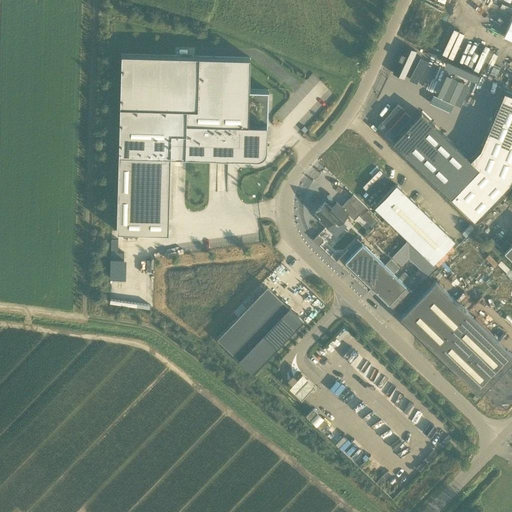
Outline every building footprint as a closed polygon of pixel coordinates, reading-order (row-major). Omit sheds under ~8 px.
[(460,60),(471,34),(460,29),(449,55),(460,60)] [(411,44),(402,66),(409,68),(418,47),(411,44)] [(422,46),(412,66),(436,78),(446,58),(422,46)] [(122,58),(120,156),(117,230),(169,231),(170,157),(261,159),(262,159),(262,158),(263,158),(264,158),(266,157),(267,156),(268,155),(268,154),(269,153),(269,152),(269,151),(270,149),(270,124),(248,123),(250,60),(175,58),(122,58)] [(442,73),(449,76),(454,61),(447,58),(442,73)] [(459,62),(446,84),(455,89),(468,67),(459,62)] [(473,69),(460,87),(467,92),(480,74),(473,69)] [(487,97),(502,110),(507,104),(511,107),(511,90),(493,75),(474,97),(481,103),(487,97)] [(379,126),(385,132),(400,119),(394,112),(379,126)] [(451,197),(480,168),(421,112),(393,142),(451,197)] [(505,125),(498,141),(511,146),(511,119),(509,126),(505,125)] [(480,202),(476,199),(491,183),(487,179),(460,208),(468,215),(480,202)] [(433,262),(454,240),(396,184),(375,206),(386,217),(433,262)] [(511,188),(508,185),(472,220),(476,224),(511,189),(511,188)] [(366,207),(353,194),(341,206),(338,204),(334,208),(331,208),(325,202),(315,212),(321,218),(319,220),(326,226),(333,219),(338,224),(348,214),(354,219),(366,207)] [(320,245),(323,241),(323,239),(318,234),(314,239),(320,245)] [(494,251),(499,246),(490,238),(486,243),(494,251)] [(111,239),(111,278),(126,278),(126,258),(123,258),(124,251),(118,251),(118,239),(111,239)] [(408,240),(392,257),(401,265),(409,258),(427,276),(436,266),(408,240)] [(391,258),(384,265),(362,243),(352,254),(345,261),(389,303),(406,285),(412,279),(405,272),(399,278),(394,273),(399,267),(391,258)] [(480,394),(511,361),(511,353),(435,280),(402,315),(400,317),(447,362),(480,394)] [(215,338),(252,372),(302,319),(266,285),(215,338)] [(110,299),(110,303),(136,307),(137,303),(110,299)] [(347,360),(356,363),(359,352),(351,349),(347,360)] [(309,390),(313,385),(302,375),(298,379),(309,390)] [(324,418),(318,413),(313,408),(306,416),(311,420),(316,426),(321,431),(328,423),(324,418)] [(351,442),(347,438),(340,446),(344,450),(351,442)]
